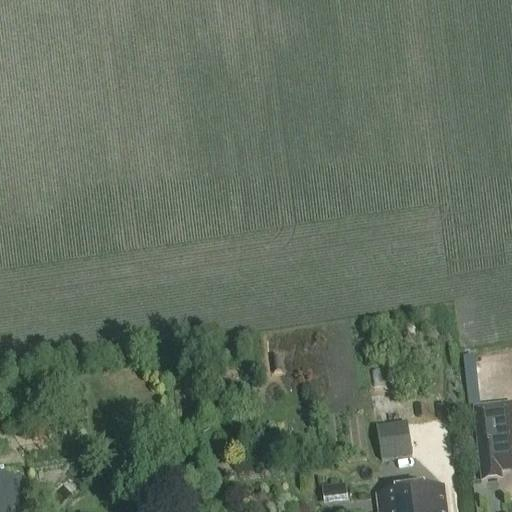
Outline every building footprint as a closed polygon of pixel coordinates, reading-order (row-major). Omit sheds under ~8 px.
[(475,358),(463,359),(469,409),(473,409),(480,408),(475,358)] [(511,404),(480,408),(473,409),(482,484),(502,482),(501,475),(511,473),(511,404)] [(411,423),(381,425),(384,461),(414,459),(411,423)] [(23,511),(19,477),(0,479),(0,511),(23,511)] [(327,506),(351,504),(349,484),(326,486),(327,506)] [(445,511),(443,488),(377,498),(378,511),(445,511)]
